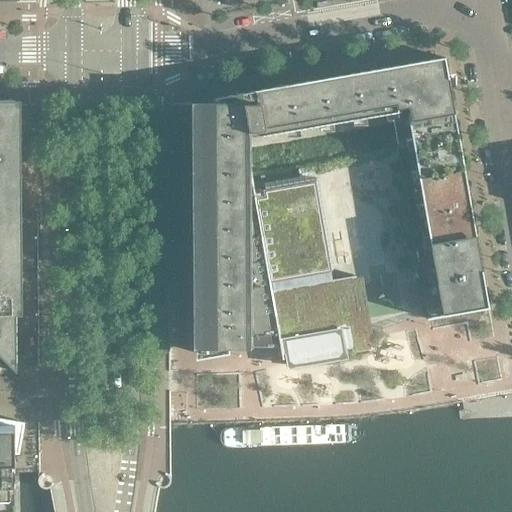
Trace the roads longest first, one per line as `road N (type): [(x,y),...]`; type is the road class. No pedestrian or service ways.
road 1 (tertiary): [(75,50),(76,444),(87,511)]
road 2 (tertiary): [(121,511),(130,429),(131,50)]
road 3 (residential): [(131,50),(179,50),(483,2)]
